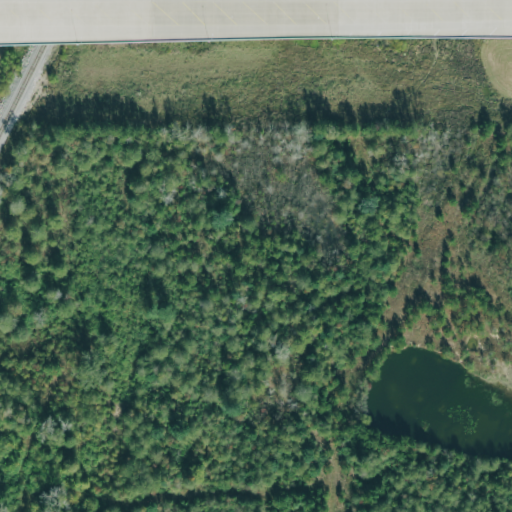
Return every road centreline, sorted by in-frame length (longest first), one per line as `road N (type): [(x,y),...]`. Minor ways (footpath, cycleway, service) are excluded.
road 1 (primary): [(511,12),(0,13)]
road 2 (track): [(19,511),(46,491),(129,505),(338,486)]
